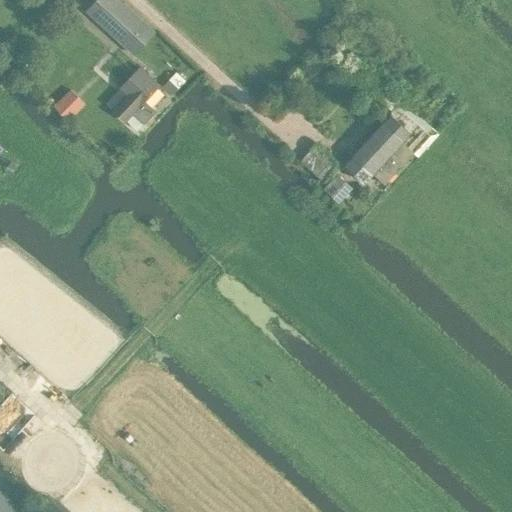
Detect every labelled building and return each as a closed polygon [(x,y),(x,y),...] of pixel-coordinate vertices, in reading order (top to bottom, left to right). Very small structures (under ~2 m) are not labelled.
[(126,4),(104,28),(134,55),(156,31),(126,4)] [(127,95),(113,110),(125,121),(133,113),(144,124),(155,111),(144,101),(159,85),(139,67),(120,88),(127,95)] [(391,115),(368,140),(398,168),(413,152),(418,157),(439,134),(399,100),(399,101),(381,85),(367,71),(358,81),(373,94),(391,110),(391,115)] [(368,140),(346,165),(364,182),(372,173),(384,184),(398,168),(368,140)] [(332,158),(317,174),(325,181),(340,165),(332,158)] [(326,185),(322,189),(323,190),(337,203),(338,203),(352,188),(337,173),(333,178),(326,185)] [(0,511),(16,511),(19,510),(0,493),(0,511)]
